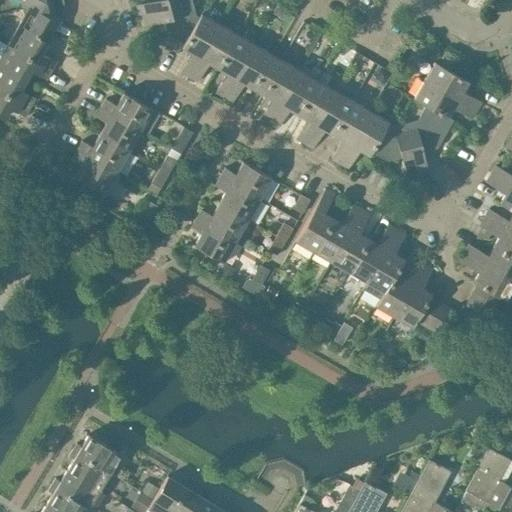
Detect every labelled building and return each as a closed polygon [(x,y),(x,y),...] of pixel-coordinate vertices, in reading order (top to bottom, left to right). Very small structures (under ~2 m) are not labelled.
[(20,0),(18,2),(20,9),(50,0),(20,0)] [(50,0),(20,9),(22,15),(56,21),(54,14),(64,11),(61,0),(50,0)] [(190,0),(153,0),(136,5),(139,16),(191,1),(190,0)] [(166,35),(181,44),(197,17),(195,16),(191,1),(139,16),(142,27),(162,21),(166,35)] [(180,72),(188,77),(218,25),(199,13),(197,17),(181,44),(180,46),(191,53),(180,72)] [(22,15),(15,27),(45,44),(58,22),(56,21),(22,15)] [(208,63),(217,68),(236,35),(218,25),(188,77),(197,82),(208,63)] [(15,27),(5,45),(50,71),(56,61),(41,52),(45,44),(15,27)] [(216,92),(224,97),(253,45),(236,35),(217,68),(226,74),(216,92)] [(5,45),(0,53),(0,66),(25,81),(30,72),(45,80),(50,71),(5,45)] [(253,45),(224,97),(232,101),(243,83),(253,89),(272,55),(253,45)] [(269,122),(300,69),(281,59),(262,92),(272,98),(261,118),(269,122)] [(434,61),(423,79),(476,109),(480,101),(462,90),(467,80),(434,61)] [(0,66),(0,91),(29,108),(35,98),(19,90),(25,81),(0,66)] [(288,108),(298,113),(317,80),(300,69),(269,122),(278,127),(288,108)] [(413,97),(425,104),(447,116),(452,106),(471,117),(476,109),(423,79),(413,97)] [(297,138),(305,142),(336,90),(317,80),(298,113),(307,119),(297,138)] [(336,90),(305,142),(314,147),(325,128),(334,134),(353,100),(336,90)] [(29,108),(0,91),(0,117),(2,119),(8,109),(23,118),(29,108)] [(106,100),(101,108),(140,131),(141,130),(146,133),(158,112),(153,109),(123,92),(116,105),(106,100)] [(332,158),(340,163),(370,110),(353,100),(334,134),(343,139),(332,158)] [(417,119),(405,122),(418,174),(429,172),(423,150),(437,146),(453,119),(447,116),(425,104),(417,119)] [(106,122),(99,134),(129,151),(140,131),(101,108),(97,116),(106,122)] [(388,120),(370,110),(340,163),(348,168),(360,148),(369,154),(371,150),(386,124),(388,120)] [(389,126),(386,124),(371,150),(388,160),(402,156),(407,177),(418,174),(405,122),(389,126)] [(175,140),(171,148),(180,153),(185,145),(192,132),(183,126),(175,140)] [(82,141),(77,150),(116,172),(129,151),(99,134),(92,147),(82,141)] [(171,148),(158,168),(168,174),(180,153),(171,148)] [(77,150),(72,159),(82,164),(75,176),(88,184),(103,192),(104,193),(116,172),(77,150)] [(220,177),(258,199),(271,176),(243,160),(236,173),(226,167),(220,177)] [(511,173),(496,165),(491,173),(511,185),(511,173)] [(160,187),(168,174),(158,168),(150,182),(160,187)] [(511,185),(491,173),(486,182),(505,192),(499,202),(511,208),(511,185)] [(225,190),(218,203),(247,219),(258,199),(220,177),(215,185),(225,190)] [(295,240),(313,250),(333,216),(323,210),(334,192),(326,187),(295,240)] [(302,194),(293,208),(301,213),(310,199),(302,194)] [(139,213),(149,219),(157,205),(147,199),(139,213)] [(202,208),(196,217),(235,239),(247,219),(218,203),(212,214),(202,208)] [(313,250),(330,260),(360,207),(352,203),(342,221),(333,216),(313,250)] [(330,260),(348,270),(367,235),(359,230),(369,212),(360,207),(330,260)] [(489,208),(485,217),(511,231),(511,210),(508,218),(489,208)] [(235,239),(196,217),(191,226),(201,232),(195,244),(223,260),(235,239)] [(498,235),(493,244),(511,254),(511,231),(485,217),(480,225),(498,235)] [(283,222),(275,235),(284,240),(292,227),(283,222)] [(377,241),(367,235),(348,270),(366,280),(396,228),(387,223),(377,241)] [(396,228),(366,280),(384,290),(384,291),(395,271),(404,256),(395,251),(405,233),(396,228)] [(284,240),(275,235),(267,249),(276,255),(284,240)] [(469,243),(465,251),(511,277),(511,254),(493,244),(488,253),(469,243)] [(507,299),(511,289),(511,277),(465,251),(460,260),(478,270),(473,280),(476,282),(465,303),(488,316),(500,295),(507,299)] [(404,276),(395,271),(384,291),(384,290),(376,304),(393,315),(424,262),(415,257),(404,276)] [(424,262),(393,315),(412,325),(416,318),(437,330),(450,307),(429,296),(431,292),(420,285),(431,266),(424,262)] [(260,264),(252,277),(261,283),(269,269),(260,264)] [(278,290),(268,285),(263,293),(273,299),(278,290)] [(290,310),(299,315),(304,307),(295,302),(290,310)] [(316,314),(304,307),(299,315),(312,322),(316,314)] [(317,326),(334,336),(338,330),(339,327),(322,317),(317,326)] [(337,332),(333,339),(341,344),(345,336),(337,332)] [(72,449),(113,474),(115,471),(112,469),(121,453),(88,433),(80,445),(76,443),(72,449)] [(488,447),(485,452),(478,464),(459,500),(475,508),(480,498),(507,511),(511,503),(511,486),(498,479),(509,459),(488,447)] [(468,459),(478,464),(485,452),(474,447),(468,459)] [(73,458),(66,469),(99,489),(108,475),(111,477),(113,474),(72,449),(68,455),(73,458)] [(428,459),(419,476),(412,490),(399,511),(453,511),(433,501),(450,470),(428,459)] [(55,477),(51,484),(92,509),(94,505),(90,504),(99,489),(66,469),(59,480),(55,477)] [(399,471),(392,485),(410,494),(412,490),(417,480),(399,471)] [(161,485),(159,488),(153,498),(147,508),(153,511),(168,511),(188,481),(181,477),(178,482),(167,475),(166,476),(161,485)] [(147,481),(141,491),(153,498),(159,488),(147,481)] [(192,511),(202,497),(191,490),(194,485),(188,481),(168,511),(192,511)] [(374,511),(385,492),(363,481),(359,489),(352,502),(351,503),(346,511),(374,511)] [(90,511),(92,509),(51,484),(47,490),(52,493),(45,504),(57,511),(85,511),(87,510),(90,511)] [(349,484),(333,511),(346,511),(351,503),(352,502),(359,489),(349,484)] [(139,490),(129,507),(138,511),(143,511),(147,508),(153,498),(141,491),(139,490)] [(304,492),(299,503),(293,511),(316,511),(307,507),(313,497),(304,492)] [(216,511),(222,502),(216,498),(213,503),(202,497),(192,511),(216,511)] [(229,506),(222,502),(216,511),(227,511),(226,511),(229,506)]
